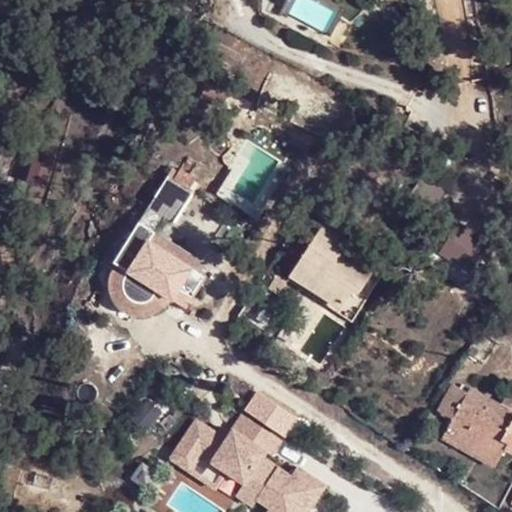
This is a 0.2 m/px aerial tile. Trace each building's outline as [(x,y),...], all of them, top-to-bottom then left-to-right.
[(147,201),(164,211),(174,218),(194,188),(167,170),(147,201)] [(408,193),(432,210),(448,186),(423,170),(408,193)] [(288,273),(337,307),(354,280),(361,284),(373,267),(342,246),(351,231),(326,214),(288,273)] [(460,217),(439,246),(467,267),(488,238),(460,217)] [(174,287),(186,295),(194,282),(187,277),(193,268),(185,262),(183,264),(167,254),(162,263),(140,247),(146,239),(147,237),(130,228),(110,258),(124,267),(122,268),(119,271),(118,275),(117,280),(117,285),(119,291),(122,296),(126,299),(132,302),(139,302),(144,300),(149,298),(152,295),(155,291),(156,288),(169,296),(174,287)] [(162,263),(167,254),(146,239),(140,247),(162,263)] [(425,260),(466,286),(475,272),(434,246),(425,260)] [(169,296),(180,304),(186,295),(174,287),(169,296)] [(452,419),(505,448),(509,438),(511,439),(511,399),(504,395),(474,379),(471,383),(457,375),(442,403),(457,411),(452,419)] [(305,511),(323,479),(264,448),(267,441),(226,421),(223,428),(191,411),(167,458),(263,507),(260,511),(305,511)] [(505,448),(452,419),(447,429),(500,457),(505,448)]
